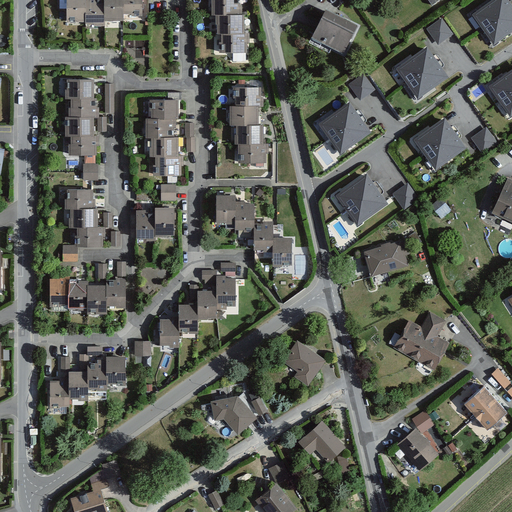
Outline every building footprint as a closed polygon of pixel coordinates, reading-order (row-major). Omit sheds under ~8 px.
[(65,0),(66,20),(121,21),(121,15),(140,15),(140,0),(65,0)] [(212,0),(213,18),(217,18),(217,30),(223,29),(223,50),(246,49),(246,41),(249,41),(249,33),(244,33),(243,19),(241,19),(241,9),(238,9),(238,0),(212,0)] [(511,3),(509,0),(488,0),(471,12),(494,42),(511,29),(511,3)] [(326,14),(316,34),(343,48),(354,29),(326,14)] [(427,27),(437,44),(453,35),(444,17),(427,27)] [(428,45),(397,67),(419,98),(450,76),(428,45)] [(511,66),(487,82),(508,114),(511,110),(511,66)] [(359,99),(375,89),(365,72),(349,82),(359,99)] [(92,78),(67,78),(67,89),(66,89),(66,95),(70,95),(70,107),(69,107),(69,116),(66,116),(66,133),(69,133),(69,152),(95,152),(95,144),(97,144),(97,135),(91,135),(91,114),(95,114),(95,98),(92,98),(92,78)] [(261,86),(235,86),(235,94),(236,94),(236,104),(231,104),(231,120),(237,120),(237,140),(240,140),(240,159),(265,159),(265,150),(268,150),(268,143),(262,143),(262,124),(256,124),(256,103),(261,103),(261,86)] [(348,97),(315,120),(338,154),(372,131),(348,97)] [(177,98),(152,98),(152,117),(147,117),(147,133),(151,133),(151,153),(157,153),(157,163),(154,163),(154,172),(179,172),(178,164),(175,164),(175,159),(182,159),(182,155),(177,155),(177,137),(174,137),(174,115),(177,115),(177,98)] [(445,118),(413,139),(434,171),(466,149),(445,118)] [(471,137),(483,152),(498,141),(486,126),(471,137)] [(97,164),(84,164),(84,178),(97,178),(97,164)] [(364,169),(330,193),(354,225),(388,202),(364,169)] [(511,180),(507,178),(492,210),(511,218),(511,180)] [(404,208),(419,199),(409,182),(393,191),(404,208)] [(175,184),(162,184),(162,198),(175,198),(175,184)] [(92,189),(69,189),(69,196),(66,196),(66,206),(70,206),(70,224),(78,224),(78,244),(101,244),(101,234),(103,234),(103,227),(96,227),(96,208),(94,208),(94,198),(92,198),(92,189)] [(235,195),(217,195),(217,218),(237,219),(237,226),(245,226),(245,223),(252,223),(252,226),(255,227),(255,245),(264,245),(264,247),(274,247),(274,262),(282,262),(282,258),(289,258),(289,263),(292,263),(292,238),(273,237),(273,220),(264,220),(264,224),(254,224),(254,204),(241,204),(241,201),(235,201),(235,195)] [(444,205),(437,211),(441,216),(448,211),(444,205)] [(147,210),(137,210),(136,234),(147,235),(147,237),(154,237),(154,233),(162,234),(162,231),(172,231),(173,207),(156,207),(155,213),(147,213),(147,210)] [(403,241),(365,251),(371,274),(405,265),(402,254),(407,252),(403,241)] [(76,246),(64,246),(64,260),(76,260),(76,246)] [(106,264),(98,264),(98,277),(106,277),(106,264)] [(172,319),(161,319),(161,342),(171,342),(171,345),(178,345),(178,328),(189,328),(189,330),(197,330),(197,316),(207,316),(207,314),(216,314),(216,301),(225,301),(225,304),(235,304),(236,278),(225,278),(225,276),(218,276),(218,291),(199,291),(199,304),(180,304),(179,311),(172,311),(172,319)] [(67,277),(50,277),(50,304),(58,304),(58,301),(69,301),(69,305),(85,305),(85,307),(97,307),(97,311),(105,311),(105,302),(116,302),(116,305),(125,305),(125,277),(116,277),(116,280),(107,280),(107,285),(86,285),(86,280),(78,280),(78,283),(67,283),(67,277)] [(408,321),(394,346),(433,368),(447,343),(436,336),(445,321),(430,312),(421,328),(408,321)] [(151,341),(137,342),(137,354),(151,354),(151,341)] [(324,360),(298,341),(285,360),(300,370),(297,375),(308,383),(324,360)] [(125,356),(107,356),(107,360),(98,360),(98,363),(88,363),(88,372),(69,372),(69,377),(65,377),(64,384),(58,384),(58,381),(49,381),(49,405),(51,405),(51,400),(58,401),(58,404),(67,404),(67,396),(74,396),(74,398),(86,398),(86,385),(97,385),(97,388),(105,388),(105,381),(115,381),(115,377),(124,377),(125,356)] [(499,367),(492,373),(505,387),(511,382),(499,367)] [(482,387),(466,402),(486,425),(503,411),(482,387)] [(239,396),(211,401),(215,419),(225,417),(239,433),(258,417),(239,396)] [(260,397),(254,400),(260,414),(267,410),(260,397)] [(322,422),(301,441),(311,452),(317,446),(329,460),(344,446),(322,422)] [(415,429),(398,443),(419,468),(436,454),(415,429)] [(116,461),(103,465),(107,478),(120,475),(116,461)] [(282,463),(272,469),(279,482),(289,477),(282,463)] [(289,511),(295,508),(277,485),(258,500),(267,511),(289,511)] [(106,511),(99,490),(71,499),(75,511),(106,511)] [(217,492),(211,495),(216,507),(222,504),(217,492)]
